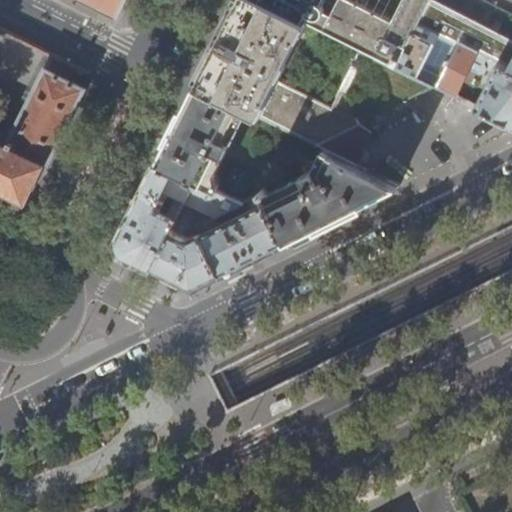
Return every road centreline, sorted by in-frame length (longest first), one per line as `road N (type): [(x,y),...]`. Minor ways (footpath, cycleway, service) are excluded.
road 1 (primary): [(511,174),(199,333)]
road 2 (primary): [(264,511),(511,388)]
road 3 (residential): [(12,0),(146,66),(180,0)]
road 4 (primary): [(199,333),(0,428)]
road 5 (residential): [(199,333),(68,268)]
road 6 (residential): [(1,350),(36,352),(64,333),(77,301),(68,268)]
